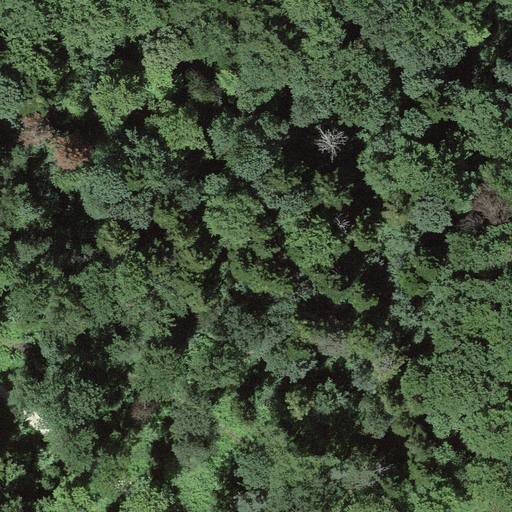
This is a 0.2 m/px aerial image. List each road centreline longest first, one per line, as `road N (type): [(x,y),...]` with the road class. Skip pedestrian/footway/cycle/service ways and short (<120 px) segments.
road 1 (track): [(0,15),(261,96),(298,79),(400,0)]
road 2 (track): [(0,392),(153,511)]
